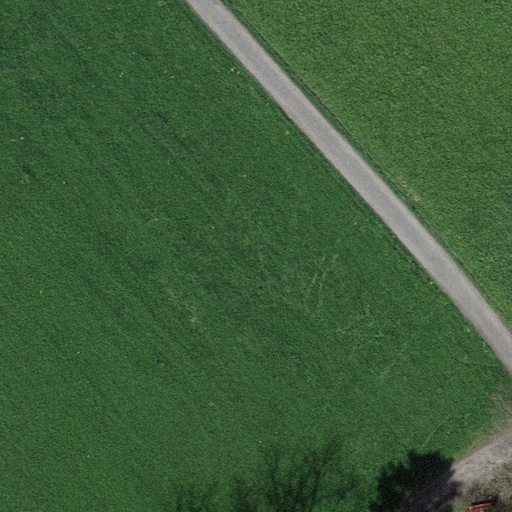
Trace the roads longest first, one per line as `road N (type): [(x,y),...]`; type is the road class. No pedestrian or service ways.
road 1 (track): [(511,345),(207,0)]
road 2 (track): [(511,429),(411,511)]
